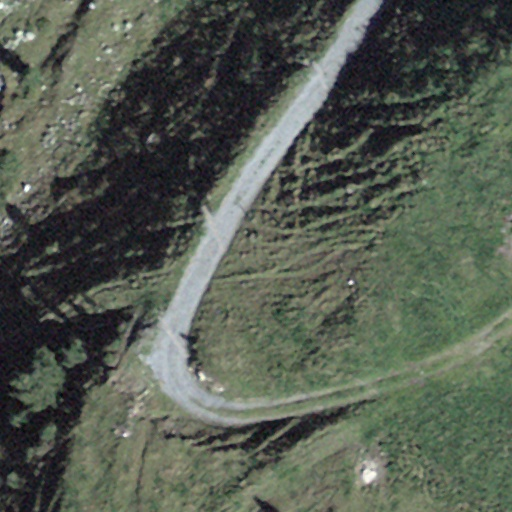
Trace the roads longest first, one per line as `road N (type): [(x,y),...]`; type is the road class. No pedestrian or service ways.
road 1 (track): [(376,0),(232,195),(169,337),(168,369),(198,407),(266,415),(383,384),(494,333),(511,316)]
road 2 (track): [(383,384),(368,411),(239,511)]
